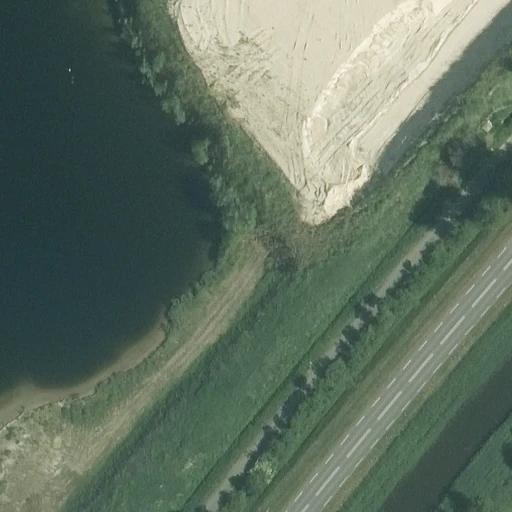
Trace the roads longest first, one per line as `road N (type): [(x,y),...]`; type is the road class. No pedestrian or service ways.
road 1 (unknown): [(511,1),(68,487)]
road 2 (unclassified): [(207,511),(511,146)]
road 3 (primary): [(302,511),(511,259)]
